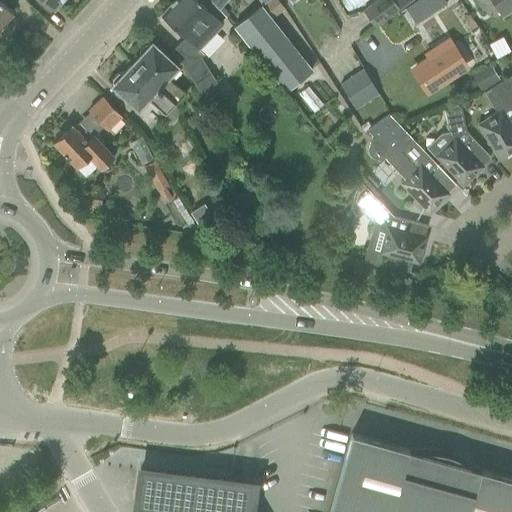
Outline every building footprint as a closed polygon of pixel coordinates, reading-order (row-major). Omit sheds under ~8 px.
[(0,0),(0,25),(12,12),(0,0)] [(43,0),(54,10),(63,0),(43,0)] [(180,62),(195,84),(204,99),(221,89),(211,73),(201,58),(204,55),(198,49),(222,24),(197,0),(174,0),(160,15),(184,37),(170,52),(180,62)] [(208,0),(216,8),(225,0),(208,0)] [(267,0),(262,4),(260,5),(269,16),(282,6),(277,0),(267,0)] [(392,0),(376,0),(363,11),(376,28),(400,9),(392,0)] [(421,0),(430,14),(445,3),(443,0),(421,0)] [(511,0),(475,0),(482,10),(493,3),(500,15),(511,8),(511,0)] [(260,5),(248,15),(233,27),(246,42),(284,92),(311,71),(273,21),(269,16),(260,5)] [(140,55),(131,64),(175,104),(184,94),(166,77),(177,66),(166,56),(151,43),(149,45),(147,43),(143,43),(138,49),(138,53),(140,55)] [(430,60),(413,71),(426,91),(463,67),(448,43),(428,57),(430,60)] [(114,83),(112,85),(126,99),(137,108),(147,98),(165,115),(175,104),(131,64),(123,73),(121,71),(117,71),(112,77),(112,81),(114,83)] [(489,65),(470,76),(479,92),(498,81),(489,65)] [(363,69),(346,79),(340,83),(354,107),(377,93),(363,69)] [(511,106),(511,75),(498,84),(511,106)] [(498,159),(511,151),(511,106),(498,84),(483,92),(496,113),(477,124),(498,159)] [(88,111),(106,130),(120,117),(102,97),(88,111)] [(459,100),(447,105),(448,109),(460,107),(460,105),(459,100)] [(465,100),(460,105),(464,110),(470,106),(465,100)] [(175,104),(165,115),(173,122),(183,111),(175,104)] [(463,186),(478,171),(476,169),(489,157),(465,132),(460,107),(448,109),(444,110),(450,141),(434,156),(463,186)] [(371,135),(369,143),(368,144),(367,145),(367,147),(367,149),(367,150),(367,152),(368,154),(369,155),(370,156),(371,157),(373,158),(374,159),(376,159),(378,159),(380,158),(381,158),(383,157),(384,156),(385,155),(386,153),(386,152),(387,150),(399,150),(415,168),(399,183),(414,198),(428,213),(443,199),(448,194),(447,192),(455,184),(398,125),(390,116),(391,116),(389,113),(374,124),(367,129),(371,135)] [(51,143),(76,169),(88,157),(99,169),(109,159),(112,156),(107,150),(102,145),(103,142),(99,138),(95,138),(93,135),(87,141),(71,124),(51,143)] [(165,187),(168,185),(154,160),(144,166),(164,202),(170,198),(165,187)] [(357,183),(353,198),(363,209),(363,210),(377,225),(384,232),(378,253),(376,252),(373,264),(378,265),(379,264),(389,267),(389,268),(401,271),(402,270),(409,272),(412,262),(418,264),(424,244),(421,243),(423,236),(426,225),(393,216),(375,198),(373,200),(357,183)] [(253,186),(236,198),(245,211),(262,199),(253,186)] [(77,197),(75,212),(99,215),(120,217),(122,207),(100,204),(101,200),(77,197)] [(216,224),(204,204),(190,212),(203,232),(216,224)] [(511,511),(511,478),(472,467),(468,464),(465,462),(461,460),(457,458),(454,456),(450,455),(446,453),(441,452),(437,452),(433,451),(429,451),(425,451),(420,451),(416,452),(351,433),(328,511),(511,511)] [(249,478),(138,467),(134,506),(141,506),(140,511),(252,511),(247,503),(249,478)]
